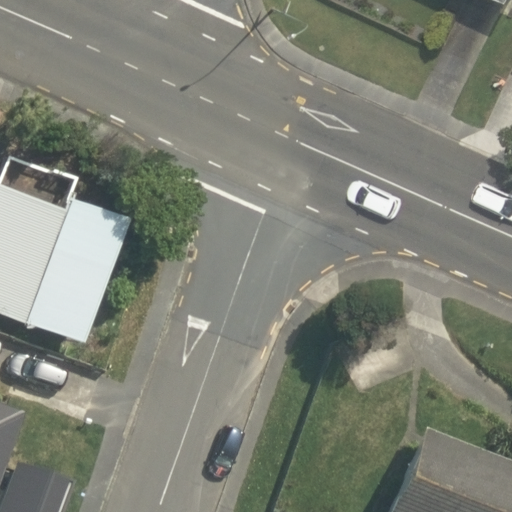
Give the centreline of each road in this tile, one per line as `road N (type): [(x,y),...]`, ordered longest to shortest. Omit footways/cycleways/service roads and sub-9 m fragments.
road 1 (residential): [(291,138),(159,511)]
road 2 (tertiary): [(511,236),(291,138)]
road 3 (tertiary): [(291,138),(117,57)]
road 4 (tertiary): [(117,57),(0,3)]
